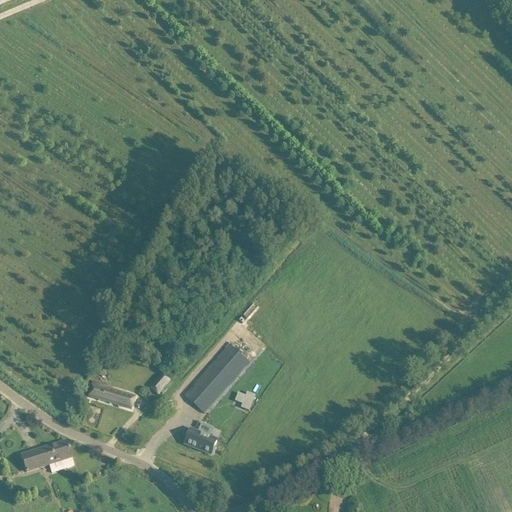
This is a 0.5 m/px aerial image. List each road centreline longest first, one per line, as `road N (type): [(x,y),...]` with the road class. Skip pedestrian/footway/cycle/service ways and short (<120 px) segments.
road 1 (unclassified): [(209,511),(511,377)]
road 2 (unclassified): [(189,511),(176,488),(138,457),(23,410),(0,391)]
road 3 (track): [(374,440),(375,418),(511,295)]
